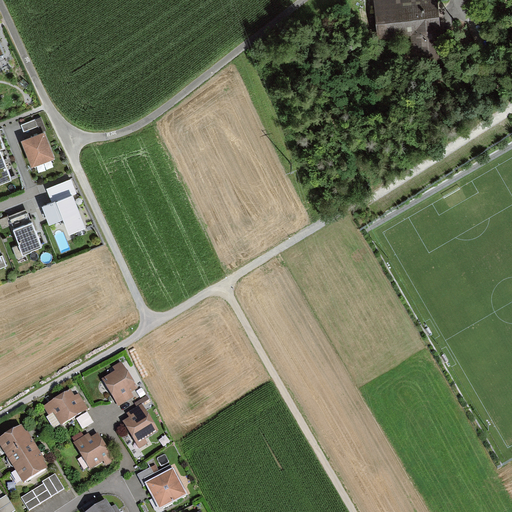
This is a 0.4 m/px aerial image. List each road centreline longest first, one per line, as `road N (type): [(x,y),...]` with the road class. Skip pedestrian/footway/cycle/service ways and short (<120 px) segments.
road 1 (track): [(65,139),(109,135),(146,120),(299,0)]
road 2 (track): [(223,285),(351,511)]
road 3 (track): [(65,139),(149,327)]
road 4 (track): [(149,327),(0,417)]
road 5 (track): [(223,285),(335,221)]
